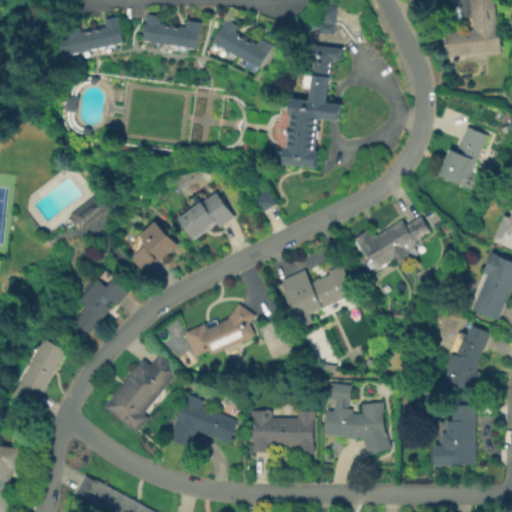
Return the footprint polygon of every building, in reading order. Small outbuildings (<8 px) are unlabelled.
[(488,7),(489,17),(495,17),(496,25),(498,25),(501,48),(448,55),(446,42),(447,42),(446,34),(448,34),(448,31),(472,27),(468,0),(493,0),(494,6),(488,7)] [(333,21),(316,19),(318,2),(335,4),(333,21)] [(141,39),(146,12),(159,15),(158,21),(183,25),(184,19),(198,21),(194,48),(141,39)] [(70,54),(64,27),(77,24),(79,31),(103,25),(102,18),(116,15),(122,41),(70,54)] [(211,41),(224,17),(236,24),(233,30),(255,42),(258,36),(271,43),(257,67),(211,41)] [(331,33),(315,32),(316,20),(333,22),(331,33)] [(308,99),(313,56),(314,44),(340,47),(339,59),(330,58),(325,101),(331,102),(339,102),(337,120),(330,119),(318,118),(315,149),(316,149),(315,167),(282,163),(284,146),(286,146),(289,114),(288,114),(289,97),(308,99)] [(487,133),(466,184),(440,173),(451,147),(456,150),(467,124),(487,133)] [(274,203),(259,212),(251,198),(266,189),(274,203)] [(217,190),(235,215),(220,225),(216,220),(194,236),(179,216),(195,205),(191,201),(203,192),(207,198),(217,190)] [(70,213),(96,192),(107,207),(82,227),(70,213)] [(511,211),(511,250),(492,240),(506,213),(510,215),(511,211)] [(421,214),(431,231),(416,240),(418,242),(408,248),(411,253),(398,261),(396,257),(379,268),(363,243),(402,218),(406,224),(421,214)] [(178,244),(161,260),(158,256),(144,269),(133,258),(145,246),(143,243),(146,239),(140,233),(155,219),(178,244)] [(473,307),(486,274),(482,272),(490,254),(511,263),(511,294),(502,319),(473,307)] [(307,273),(314,286),(342,271),(354,294),(302,321),(284,285),(307,273)] [(99,277),(108,285),(114,279),(129,291),(118,303),(112,298),(108,303),(112,306),(90,332),(77,321),(91,305),(82,298),(99,277)] [(228,317),(238,304),(255,316),(250,323),(253,333),(251,339),(215,357),(211,350),(198,356),(187,334),(212,322),(213,324),(228,317)] [(458,328),(490,335),(478,390),(446,382),(458,328)] [(64,349),(33,406),(11,395),(17,384),(15,382),(25,364),(28,365),(43,337),(64,349)] [(160,352),(179,367),(144,411),(149,416),(138,430),(131,425),(130,426),(119,417),(105,405),(143,357),(151,363),(160,352)] [(337,364),(335,372),(319,369),(321,361),(337,364)] [(353,381),(350,411),(357,411),(363,411),(364,402),(365,402),(366,395),(379,394),(378,399),(383,400),(384,410),(383,410),(385,431),(386,430),(391,446),(369,454),(363,436),(325,432),(328,408),(330,409),(333,379),(353,381)] [(191,396),(240,419),(228,446),(202,434),(194,451),(171,441),(191,396)] [(445,439),(445,422),(455,422),(455,408),(478,408),(478,410),(480,410),(479,468),(431,467),(431,439),(445,439)] [(272,415),(297,415),(297,409),(314,409),(314,417),(313,417),(313,443),(314,443),(314,451),(297,451),(297,445),(272,445),(272,451),(252,450),(252,442),(253,442),(253,417),(251,417),(251,409),(272,409),(272,415)] [(0,444),(22,448),(19,468),(13,467),(9,490),(12,490),(8,511),(0,510),(0,444)] [(89,476),(158,511),(99,511),(77,500),(89,476)]
